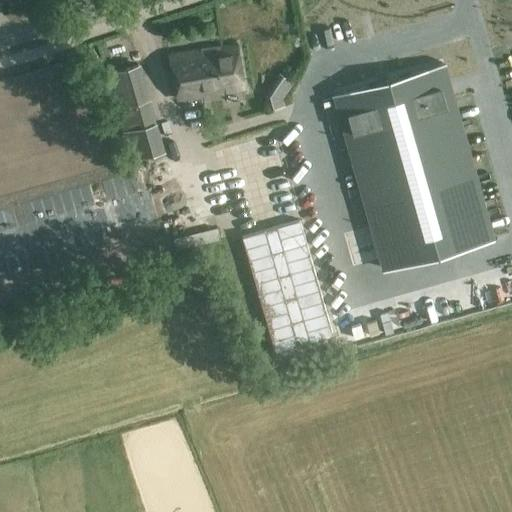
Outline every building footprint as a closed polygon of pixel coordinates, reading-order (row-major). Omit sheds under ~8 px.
[(238,45),(170,55),(177,99),(244,88),(238,45)] [(132,160),(164,151),(156,123),(149,100),(139,64),(107,73),(117,110),(124,133),(132,160)] [(443,64),(336,94),(385,269),(492,239),(443,64)] [(199,162),(81,185),(92,242),(210,220),(199,162)] [(253,315),(270,373),(385,338),(368,281),(253,315)]
